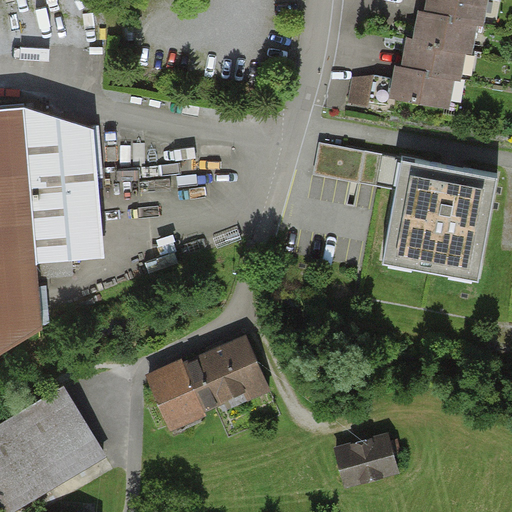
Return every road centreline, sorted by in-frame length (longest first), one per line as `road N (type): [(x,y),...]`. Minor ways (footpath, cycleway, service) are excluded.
road 1 (residential): [(320,0),(290,151),(244,309),(143,369)]
road 2 (track): [(0,419),(95,367),(143,369),(128,511)]
road 3 (track): [(372,425),(313,424),(293,407),(244,309)]
